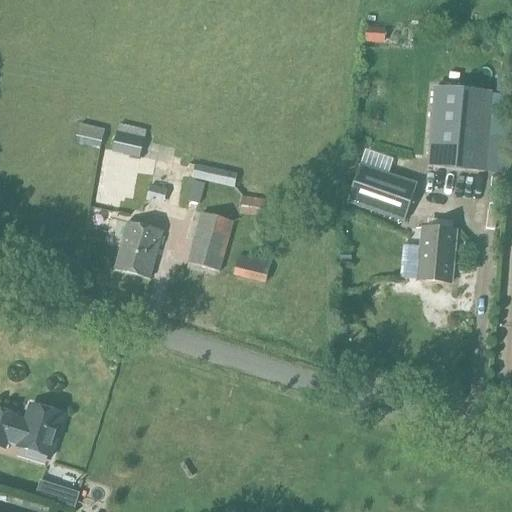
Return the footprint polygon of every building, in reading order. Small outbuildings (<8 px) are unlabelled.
[(366,29),(366,39),(382,40),(382,30),(366,29)] [(479,172),(486,92),(436,88),(429,168),(479,172)] [(98,150),(104,128),(78,122),(73,144),(98,150)] [(147,131),(118,125),(112,152),(140,158),(147,131)] [(235,189),(238,174),(196,165),(193,180),(235,189)] [(402,214),(413,182),(364,165),(354,197),(402,214)] [(241,173),(241,186),(259,187),(259,173),(241,173)] [(281,221),(283,200),(242,194),(240,214),(281,221)] [(112,220),(114,209),(94,206),(92,216),(112,220)] [(218,271),(233,224),(203,214),(188,262),(218,271)] [(150,281),(163,233),(127,223),(114,270),(150,281)] [(451,284),(456,233),(423,230),(418,281),(451,284)] [(396,245),(397,278),(412,277),(411,245),(396,245)] [(267,284),(272,265),(240,258),(235,276),(267,284)] [(50,459),(63,416),(30,406),(25,423),(13,419),(14,415),(0,410),(0,448),(4,450),(7,442),(18,446),(18,449),(50,459)] [(41,484),(37,497),(73,509),(78,496),(41,484)]
